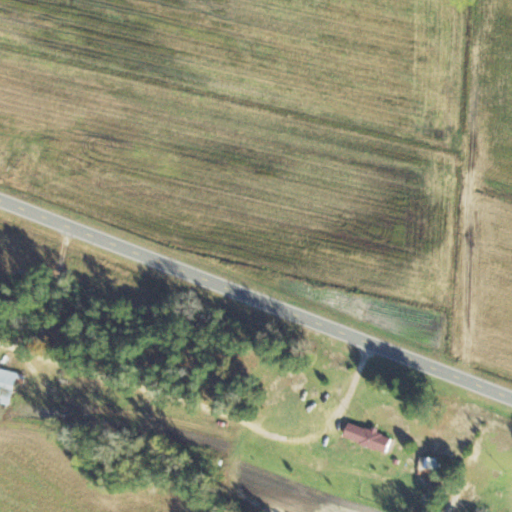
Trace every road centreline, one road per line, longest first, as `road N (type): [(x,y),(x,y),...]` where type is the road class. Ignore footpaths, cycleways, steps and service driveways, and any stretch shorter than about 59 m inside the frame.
road 1 (secondary): [(511,384),(0,193)]
road 2 (residential): [(190,511),(190,443),(123,370),(0,328)]
